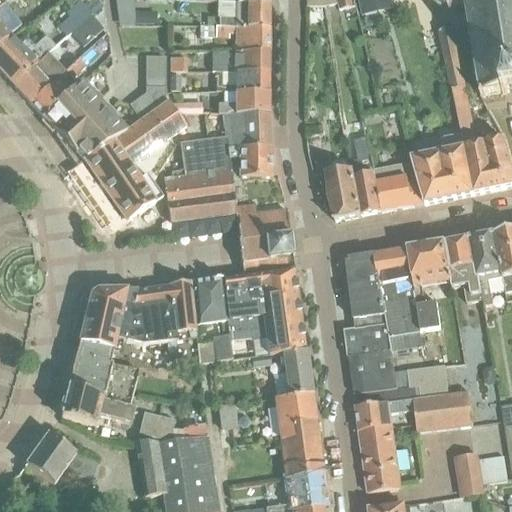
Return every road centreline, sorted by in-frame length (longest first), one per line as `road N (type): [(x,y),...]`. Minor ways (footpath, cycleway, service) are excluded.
road 1 (residential): [(317,247),(354,511)]
road 2 (residential): [(317,247),(296,149),(296,0)]
road 3 (residential): [(317,247),(511,216)]
road 4 (tertiary): [(0,451),(32,413),(58,335),(66,275)]
road 5 (residential): [(66,275),(241,256)]
road 6 (tertiary): [(66,275),(49,207),(0,132)]
